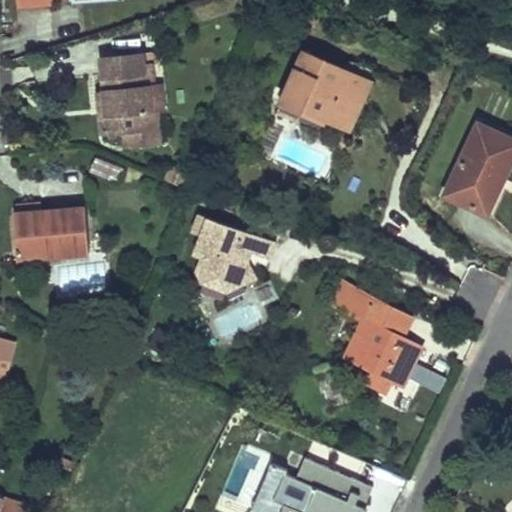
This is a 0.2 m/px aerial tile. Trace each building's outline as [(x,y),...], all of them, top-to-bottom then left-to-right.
[(20,0),(22,9),(51,6),(50,0),(20,0)] [(101,115),(102,133),(124,131),(141,130),(146,111),(163,109),(161,87),(156,87),(154,70),(159,69),(158,53),(102,57),(105,92),(108,114),(101,115)] [(371,84),(304,53),(282,102),(305,112),(307,108),(351,128),(371,84)] [(99,93),(101,115),(108,114),(105,92),(99,93)] [(141,130),(124,131),(125,143),(165,138),(163,109),(146,111),(141,130)] [(511,163),(511,140),(479,124),(446,193),(485,213),(501,176),(505,179),(511,163)] [(501,176),(485,213),(493,217),(510,181),(505,179),(501,176)] [(44,256),(90,251),(85,207),(39,212),(40,223),(12,226),(15,254),(43,251),(44,256)] [(200,209),(193,227),(202,231),(194,250),(202,253),(196,267),(201,278),(227,288),(238,283),(248,258),(239,255),(243,245),(269,255),(275,239),(200,209)] [(11,215),(12,226),(40,223),(39,212),(11,215)] [(247,259),(238,283),(254,276),(247,259)] [(343,283),(331,303),(338,306),(349,286),(343,283)] [(393,380),(401,384),(421,348),(401,337),(394,333),(403,316),(349,286),(338,306),(366,322),(347,355),(371,369),(365,380),(386,392),(393,380)] [(403,316),(394,333),(401,337),(411,320),(403,316)] [(0,393),(15,341),(0,336),(0,393)] [(411,380),(439,393),(446,377),(418,365),(411,380)] [(69,460),(66,468),(71,470),(75,462),(69,460)] [(271,463),(250,511),(365,511),(375,489),(306,461),(300,475),(271,463)] [(30,464),(24,479),(37,483),(42,469),(30,464)] [(10,501),(8,511),(25,511),(27,503),(10,501)]
